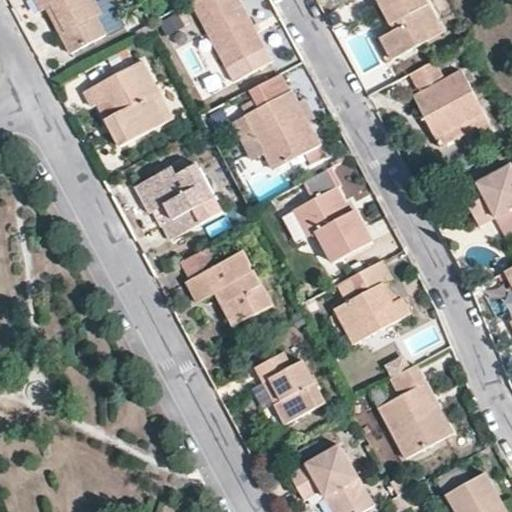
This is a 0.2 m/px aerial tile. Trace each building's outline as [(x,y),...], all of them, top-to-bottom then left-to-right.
[(46,11),(52,8),(65,33),(62,39),(70,55),(105,37),(97,19),(101,17),(95,4),(92,0),(34,0),(42,13),(46,11)] [(113,10),(107,0),(103,0),(95,4),(101,17),(113,10)] [(194,0),(193,0),(230,67),(266,47),(241,0),(194,0)] [(380,0),(394,25),(400,21),(404,28),(397,31),(375,42),(387,64),(443,34),(425,0),(380,0)] [(52,8),(46,11),(62,39),(65,33),(52,8)] [(122,27),(113,10),(101,17),(97,19),(105,37),(122,27)] [(394,25),(397,31),(404,28),(400,21),(394,25)] [(494,130),(464,72),(448,80),(438,61),(413,75),(423,94),(416,97),(439,139),(445,136),(467,124),(471,133),(475,140),(494,130)] [(118,148),(166,122),(154,99),(162,95),(144,62),(86,92),(94,108),(107,102),(113,114),(120,127),(110,133),(118,148)] [(292,91),(247,117),(277,171),(322,145),(292,91)] [(162,95),(154,99),(166,122),(174,118),(162,95)] [(110,133),(120,127),(113,114),(103,119),(110,133)] [(471,133),(467,124),(445,136),(449,145),(471,133)] [(190,171),(186,162),(175,168),(179,176),(190,171)] [(217,199),(199,165),(190,171),(179,176),(175,168),(154,179),(158,187),(141,196),(152,215),(155,214),(163,228),(170,241),(207,221),(200,208),(217,199)] [(494,211),(497,219),(504,215),(511,230),(511,167),(463,194),(477,220),(494,211)] [(296,209),(311,236),(319,232),(335,263),(374,243),(356,210),(349,213),(343,201),(337,189),(341,187),(331,168),(305,182),(314,200),(296,209)] [(137,188),(141,196),(158,187),(154,179),(137,188)] [(350,198),(343,201),(349,213),(356,210),(350,198)] [(200,208),(207,221),(224,212),(217,199),(200,208)] [(497,219),(494,211),(477,220),(481,228),(497,219)] [(283,219),(295,243),(305,238),(293,214),(283,219)] [(511,247),(511,230),(504,215),(497,219),(511,247)] [(215,298),(220,307),(227,308),(234,321),(248,322),(272,308),(272,305),(254,274),(252,275),(249,270),(252,269),(244,254),(187,286),(198,306),(215,298)] [(403,300),(393,305),(383,286),(393,281),(383,262),(339,285),(349,304),(338,310),(358,345),(411,316),(403,300)] [(393,305),(403,300),(393,281),(383,286),(393,305)] [(227,308),(220,307),(233,330),(248,322),(234,321),(227,308)] [(267,387),(272,385),(284,407),(279,409),(289,428),(328,407),(307,365),(299,369),(291,356),(259,373),(267,387)] [(401,397),(381,408),(407,459),(454,433),(444,415),(437,420),(419,387),(427,383),(419,366),(392,380),(401,397)] [(427,383),(419,387),(437,420),(444,415),(427,383)] [(272,385),(267,387),(279,409),(284,407),(272,385)] [(322,494),(326,501),(333,497),(341,511),(367,511),(374,508),(356,474),(341,448),(291,476),(305,503),(322,494)] [(509,511),(487,474),(448,496),(456,511),(509,511)] [(332,511),(341,511),(333,497),(326,501),(332,511)]
